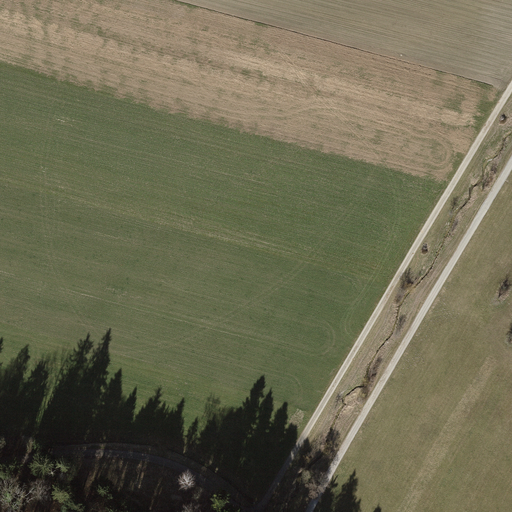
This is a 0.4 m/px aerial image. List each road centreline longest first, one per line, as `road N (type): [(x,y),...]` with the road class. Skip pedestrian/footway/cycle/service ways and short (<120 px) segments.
road 1 (track): [(511,84),(259,511)]
road 2 (track): [(511,161),(309,511)]
road 3 (track): [(0,467),(70,453),(131,456),(191,474),(246,511)]
